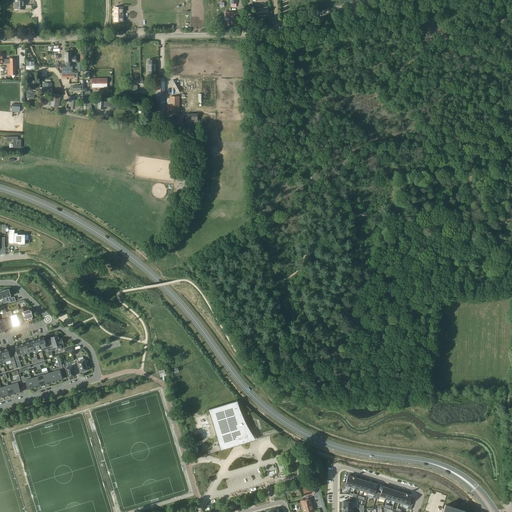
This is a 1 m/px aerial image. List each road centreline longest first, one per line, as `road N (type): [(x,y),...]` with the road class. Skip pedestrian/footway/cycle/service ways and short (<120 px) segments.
road 1 (secondary): [(423,461),(344,449),(292,426),(245,389),(176,298),(122,249),(0,188)]
road 2 (unclassified): [(0,39),(249,35),(364,0)]
road 3 (residential): [(0,408),(98,377),(88,347),(50,319)]
road 4 (residential): [(334,511),(340,467),(415,489),(415,511)]
road 5 (track): [(509,383),(509,510)]
